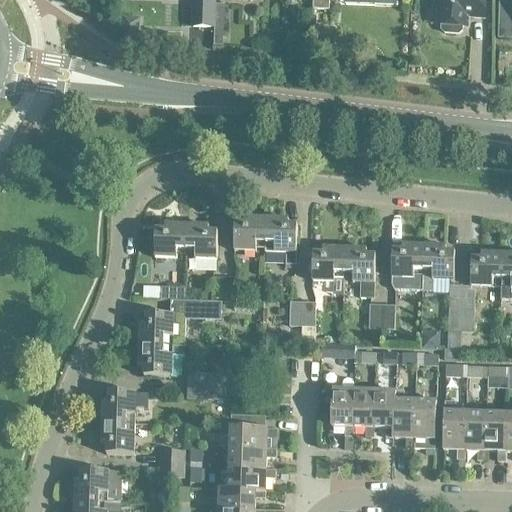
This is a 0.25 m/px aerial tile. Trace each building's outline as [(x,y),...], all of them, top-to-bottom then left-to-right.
[(193,0),(192,29),(215,30),(216,0),(193,0)] [(315,0),(315,9),(330,10),(330,0),(315,0)] [(462,33),(463,28),(466,29),(467,18),(484,20),(485,0),(436,0),(436,7),(439,8),(437,27),(441,27),(441,32),(444,35),(459,36),(462,33)] [(511,9),(499,9),(497,41),(511,41),(511,9)] [(265,246),(266,220),(245,220),(245,225),(234,225),(234,253),(256,253),(256,246),(265,246)] [(287,221),(266,220),(265,246),(274,246),(274,254),(285,254),(285,266),(296,267),(297,227),(287,226),(287,221)] [(186,240),(187,227),(164,227),(164,232),(155,232),(154,260),(176,261),(177,253),(186,253),(186,240)] [(208,228),(187,227),(186,240),(186,253),(195,253),(195,261),(217,261),(218,234),(208,234),(208,228)] [(424,248),(423,248),(422,273),(431,273),(431,282),(452,282),(453,255),(445,255),(445,249),(437,248),(437,245),(424,245),(424,248)] [(422,273),(423,248),(402,248),(401,253),(392,253),(392,281),(394,281),(394,291),(422,292),(422,273)] [(344,276),(344,251),(323,250),(323,256),(313,256),(312,283),(334,284),(334,275),(344,276)] [(367,252),(344,251),(344,276),(353,276),(352,284),(361,285),(361,302),(374,302),(375,258),(366,257),(367,252)] [(501,282),(502,256),(480,256),(480,261),(471,260),(470,289),(492,289),(492,281),(501,282)] [(511,256),(502,256),(501,282),(501,302),(511,302),(511,256)] [(225,304),(225,279),(212,279),(212,303),(225,304)] [(225,279),(225,304),(238,304),(239,279),(225,279)] [(188,303),(188,289),(161,288),(161,302),(188,303)] [(222,305),(168,303),(168,318),(146,317),(146,327),(140,326),(140,347),(164,348),(185,348),(186,321),(222,322),(222,305)] [(302,329),(303,305),(291,304),(290,328),(302,329)] [(303,305),(302,329),(316,329),(317,305),(303,305)] [(382,331),(383,307),(371,307),(370,331),(382,331)] [(383,307),(382,331),(397,331),(397,307),(383,307)] [(449,311),(449,334),(453,334),(459,335),(462,335),(463,311),(460,311),(450,311),(449,311)] [(462,335),(462,347),(471,347),(471,334),(475,334),(475,311),(463,311),(462,335)] [(445,351),(445,362),(460,362),(460,347),(462,347),(462,335),(459,335),(453,334),(449,334),(448,351),(445,351)] [(185,374),(185,348),(164,348),(140,347),(139,349),(136,349),(136,361),(139,362),(139,369),(145,369),(144,379),(172,380),(177,380),(177,374),(185,374)] [(335,348),(334,359),(349,359),(350,349),(343,349),(335,348)] [(356,355),(355,366),(376,366),(376,355),(356,355)] [(384,355),(384,367),(398,367),(398,356),(384,355)] [(416,368),(417,356),(404,356),(403,368),(416,368)] [(440,357),(417,356),(416,368),(440,369),(440,357)] [(462,368),(447,367),(447,379),(461,379),(462,368)] [(468,368),(468,380),(483,380),(484,369),(468,368)] [(504,370),(490,370),(490,381),(504,381),(504,370)] [(233,376),(188,375),(188,388),(233,389),(233,376)] [(233,389),(188,388),(187,401),(232,402),(233,389)] [(353,430),(354,393),(333,392),(331,429),(345,430),(345,439),(353,440),(353,435),(354,430),(353,430)] [(374,394),(354,393),(353,430),(354,430),(365,431),(365,440),(373,440),(374,431),(373,431),(373,412),(374,394)] [(102,425),(127,426),(127,417),(135,418),(136,395),(108,394),(108,403),(103,403),(102,425)] [(397,395),(374,394),(373,412),(373,431),(374,431),(385,431),(385,441),(393,441),(395,405),(397,404),(397,395)] [(406,395),(397,395),(397,404),(395,405),(393,441),(405,441),(405,451),(414,452),(415,442),(413,442),(415,405),(406,405),(406,395)] [(464,454),(465,416),(456,416),(456,405),(444,404),(443,453),(456,454),(456,462),(465,462),(465,454),(464,454)] [(436,406),(415,405),(413,442),(415,442),(425,442),(425,452),(433,452),(434,443),(435,442),(436,406)] [(486,417),(465,416),(464,454),(465,454),(477,455),(477,463),(485,463),(485,455),(484,455),(486,417)] [(506,418),(486,417),(484,455),(485,455),(497,455),(497,464),(505,464),(506,456),(505,456),(506,418)] [(127,426),(102,425),(102,427),(98,427),(98,440),(101,440),(101,447),(106,448),(106,457),(134,458),(135,436),(126,436),(127,426)] [(192,451),(203,451),(204,450),(198,449),(198,430),(185,429),(185,451),(192,451)] [(267,454),(267,453),(268,441),(277,441),(278,433),(231,431),(230,453),(267,454)] [(203,451),(192,451),(191,465),(202,465),(203,451)] [(159,467),(184,468),(185,454),(160,453),(159,467)] [(230,453),(229,473),(267,474),(267,462),(277,462),(277,453),(267,453),(267,454),(230,453)] [(184,468),(159,467),(159,479),(184,480),(184,468)] [(191,470),(191,485),(202,485),(203,471),(191,470)] [(74,503),(121,504),(121,473),(109,473),(81,472),(81,481),(75,481),(75,489),(71,489),(71,501),(74,501),(74,503)] [(229,473),(229,493),(229,494),(266,495),(266,482),(276,482),(276,474),(267,474),(229,473)] [(180,490),(179,511),(191,511),(191,491),(180,490)] [(229,494),(229,493),(219,493),(218,511),(256,511),(257,502),(266,502),(266,495),(229,494)] [(120,511),(121,504),(74,503),(73,511),(120,511)]
